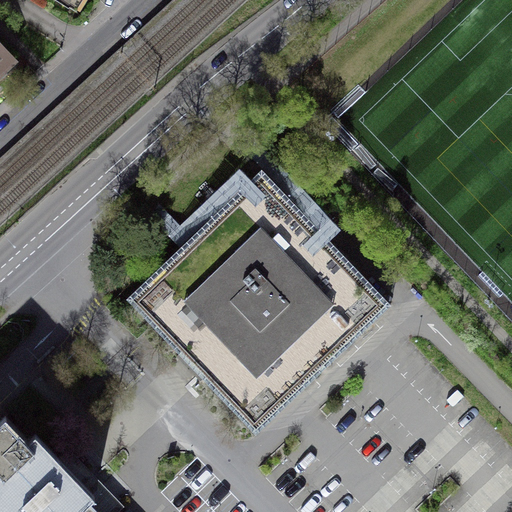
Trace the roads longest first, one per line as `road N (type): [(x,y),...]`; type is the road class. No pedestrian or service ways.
road 1 (primary): [(0,274),(307,0)]
road 2 (residential): [(149,0),(0,135)]
